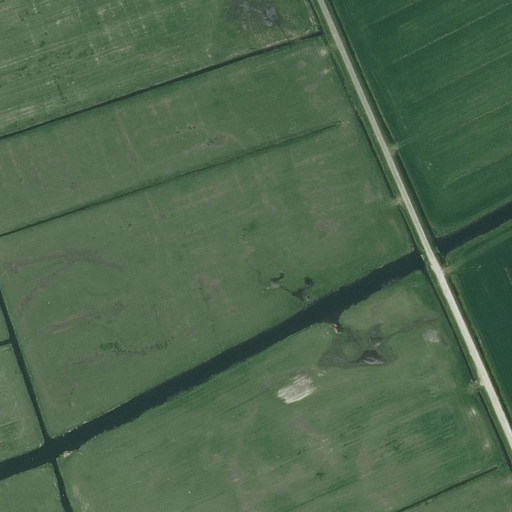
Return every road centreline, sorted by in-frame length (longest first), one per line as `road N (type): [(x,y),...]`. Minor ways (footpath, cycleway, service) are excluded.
road 1 (unclassified): [(433,263),(320,0)]
road 2 (track): [(433,263),(511,444)]
